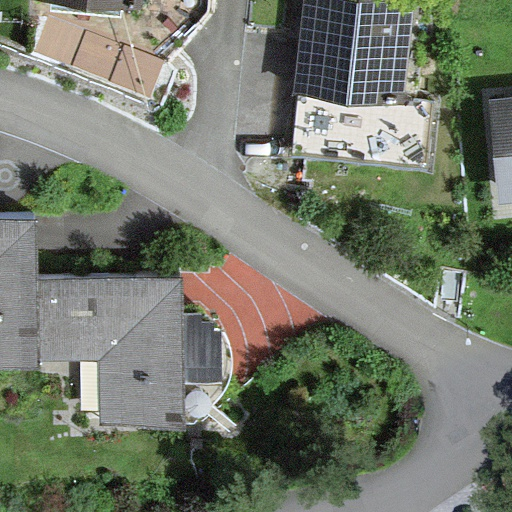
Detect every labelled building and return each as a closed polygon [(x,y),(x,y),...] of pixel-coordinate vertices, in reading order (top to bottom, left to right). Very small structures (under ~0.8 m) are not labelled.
[(207,9),(207,0),(76,0),(131,5),(129,28),(172,52),(207,9)] [(404,1),(389,0),(303,0),(294,90),(393,101),(404,1)] [(511,101),(492,104),(500,190),(511,189),(511,101)] [(0,361),(32,361),(32,356),(30,276),(29,214),(0,214),(0,361)] [(131,274),(30,276),(32,356),(108,354),(109,421),(178,420),(177,374),(215,373),(214,329),(207,328),(207,320),(195,320),(195,311),(176,312),(176,272),(131,272),(131,274)]
